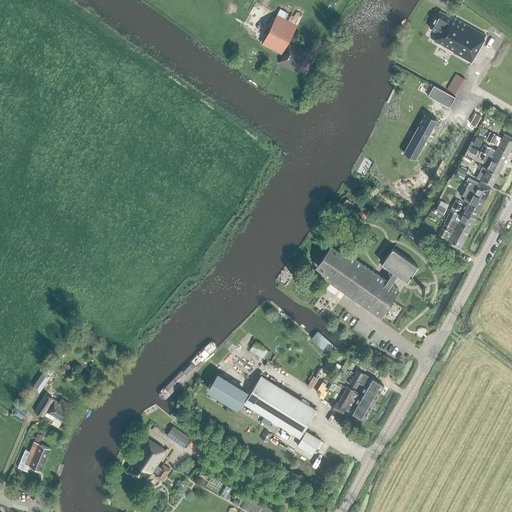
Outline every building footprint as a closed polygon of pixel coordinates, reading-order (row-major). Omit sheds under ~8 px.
[(486,36),(452,17),(452,18),(439,12),(430,29),(438,33),(433,42),(471,63),(486,36)] [(278,15),(263,44),(281,54),(296,25),(278,15)] [(306,74),(315,59),(306,54),(307,53),(291,44),(279,63),(295,73),(297,69),(306,74)] [(449,88),(461,93),(468,77),(457,72),(449,88)] [(434,85),(428,96),(439,102),(445,92),(434,85)] [(425,113),(403,153),(415,159),(437,120),(425,113)] [(481,116),(476,113),(470,124),(475,127),(481,116)] [(486,130),(481,127),(478,133),(483,136),(486,130)] [(490,134),(487,140),(493,143),(499,146),(510,152),(511,147),(511,137),(505,134),(503,139),(496,136),(496,137),(490,134)] [(483,140),(476,137),(472,144),(479,148),(483,140)] [(487,155),(491,148),(484,145),(481,151),(485,154),(487,155)] [(471,146),(468,151),(475,155),(478,150),(471,146)] [(499,146),(493,158),(504,163),(510,152),(499,146)] [(485,154),(482,160),(490,164),(487,169),(498,174),(504,163),(493,158),(487,155),(485,154)] [(498,174),(487,169),(483,167),(477,178),(481,180),(481,181),(492,186),(498,174)] [(463,187),(469,190),(486,199),(491,189),(479,183),(478,185),(472,183),(472,184),(466,181),(463,187)] [(486,199),(469,190),(463,187),(460,194),(464,197),(462,201),(468,204),(469,203),(481,209),(486,199)] [(462,205),(456,201),(453,208),(459,211),(462,205)] [(469,203),(468,204),(464,213),(476,219),(481,209),(469,203)] [(435,211),(443,215),(446,209),(438,204),(435,211)] [(448,217),(454,220),(459,223),(471,229),(476,219),(464,213),(462,216),(456,213),(451,211),(448,217)] [(450,227),(454,220),(448,217),(444,224),(447,225),(450,227)] [(342,220),(332,228),(337,234),(347,226),(342,220)] [(465,239),(471,229),(459,223),(454,220),(450,227),(447,225),(445,230),(448,232),(449,231),(454,233),(465,239)] [(465,239),(454,233),(449,231),(448,232),(445,230),(442,229),(439,234),(440,235),(439,238),(444,240),(460,249),(465,239)] [(324,276),(330,280),(332,278),(334,279),(341,268),(346,271),(354,258),(342,250),(340,253),(331,247),(318,267),(326,273),(324,276)] [(386,281),(354,258),(346,271),(341,268),(334,279),(332,278),(330,280),(381,315),(399,290),(391,284),(397,274),(407,281),(418,266),(393,248),(382,263),(393,271),(386,281)] [(311,340),(329,356),(336,349),(318,332),(311,340)] [(255,340),(251,348),(265,356),(270,348),(255,340)] [(367,356),(361,366),(374,373),(380,363),(367,356)] [(353,377),(360,381),(359,383),(364,386),(379,394),(384,386),(357,370),(353,377)] [(236,407),(245,392),(218,375),(209,390),(236,407)] [(316,409),(261,376),(244,403),(300,437),(316,409)] [(359,383),(360,381),(353,377),(349,384),(356,388),(359,383)] [(364,386),(360,394),(374,402),(379,394),(364,386)] [(349,400),(350,399),(370,411),(374,402),(360,394),(348,387),(342,396),(349,400)] [(43,417),(54,399),(45,394),(34,412),(43,417)] [(342,396),(342,397),(338,403),(336,402),(332,409),(343,415),(346,408),(365,419),(370,411),(350,399),(349,400),(342,396)] [(70,404),(61,398),(59,402),(56,400),(46,415),(54,420),(57,416),(61,419),(67,410),(67,409),(70,404)] [(172,426),(165,437),(182,449),(190,439),(172,426)] [(264,431),(260,438),(267,442),(272,435),(264,431)] [(39,433),(35,440),(41,442),(44,436),(39,433)] [(313,449),(317,451),(321,444),(304,433),(295,447),(309,455),(313,449)] [(166,451),(147,438),(131,460),(133,462),(126,472),(143,484),(149,476),(150,477),(154,471),(158,474),(156,477),(163,482),(171,470),(164,465),(161,469),(158,467),(169,450),(167,449),(166,451)] [(35,442),(30,453),(25,450),(17,468),(27,472),(29,466),(41,471),(51,449),(35,442)]
